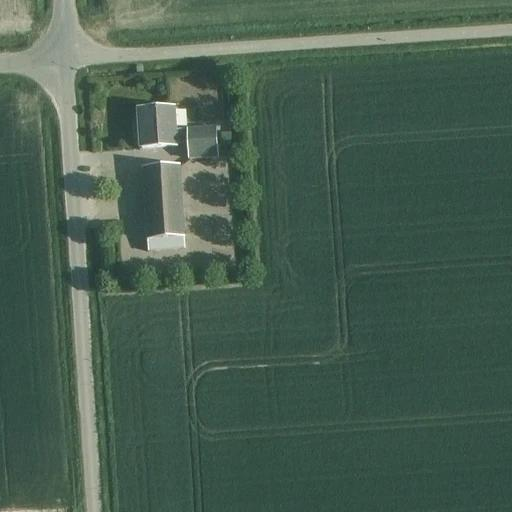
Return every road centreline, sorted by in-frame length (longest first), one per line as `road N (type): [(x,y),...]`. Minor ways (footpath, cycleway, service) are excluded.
road 1 (unclassified): [(96,511),(66,62)]
road 2 (unclassified): [(66,62),(511,32)]
